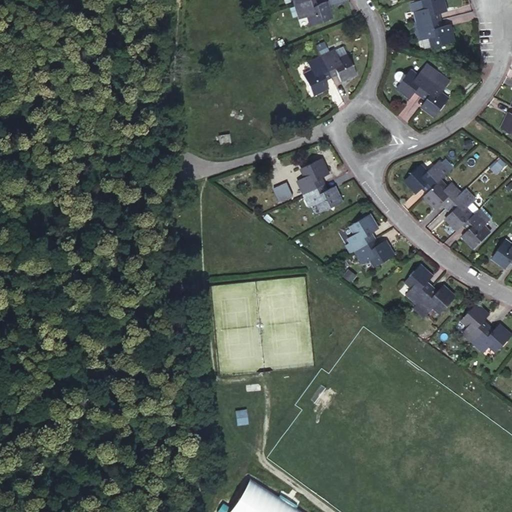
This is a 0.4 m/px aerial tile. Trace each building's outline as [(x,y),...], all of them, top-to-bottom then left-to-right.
[(307,0),(285,0),(281,1),(286,15),(295,12),(298,21),(319,14),(314,0),(308,0),(307,0)] [(419,20),(442,14),(441,7),(448,5),(447,0),(421,0),(422,3),(416,4),(419,20)] [(298,21),(295,12),(286,15),(289,24),(298,21)] [(444,21),(442,14),(419,20),(423,34),(429,33),(430,41),(455,37),(451,19),(444,21)] [(310,48),(320,71),(329,68),(331,73),(347,67),(338,45),(329,48),(326,42),(310,48)] [(313,74),(320,71),(310,48),(297,53),(300,60),(291,64),(301,86),(316,80),(313,74)] [(405,91),(409,95),(424,75),(414,67),(407,74),(400,67),(386,84),(400,96),(405,91)] [(424,75),(409,95),(415,100),(410,105),(423,116),(438,99),(430,92),(436,85),(424,75)] [(511,104),(510,110),(505,108),(497,126),(511,131),(511,104)] [(447,164),(439,154),(433,160),(441,169),(447,164)] [(433,160),(430,157),(425,162),(419,156),(401,171),(411,183),(420,176),(426,182),(437,172),(441,169),(433,160)] [(294,192),(314,182),(311,175),(318,172),(312,158),(290,168),(294,176),(287,178),(294,192)] [(426,182),(421,187),(431,198),(436,193),(442,199),(458,185),(448,174),(443,179),(437,172),(426,182)] [(286,180),(271,185),(276,200),(291,195),(286,180)] [(462,180),(458,185),(466,193),(470,190),(462,180)] [(318,189),(314,182),(294,192),(300,206),(307,203),(310,211),(331,201),(325,187),(318,189)] [(443,210),(453,221),(458,216),(469,206),(463,199),(468,196),(458,185),(442,199),(447,206),(443,210)] [(484,212),(474,202),(469,206),(458,216),(464,223),(460,227),(471,239),(485,224),(478,217),(484,212)] [(347,249),(367,235),(363,229),(367,225),(358,212),(340,223),(345,231),(339,235),(347,249)] [(511,256),(511,236),(507,232),(492,251),(503,261),(510,254),(511,256)] [(371,241),(367,235),(347,249),(355,260),(362,256),(368,266),(388,254),(377,238),(371,241)] [(407,302),(426,287),(422,281),(427,278),(416,264),(397,278),(404,287),(399,291),(407,302)] [(431,292),(426,287),(407,302),(417,313),(423,309),(428,315),(447,302),(436,288),(431,292)] [(470,342),(486,325),(481,320),(487,315),(477,304),(459,321),(465,328),(460,333),(470,342)] [(493,332),(486,325),(470,342),(482,354),(487,350),(492,355),(510,338),(499,326),(493,332)] [(258,382),(243,384),(243,391),(259,390),(258,382)] [(218,511),(219,511),(309,511),(298,504),(297,506),(279,495),(281,493),(250,476),(231,506),(224,501),(218,511)]
